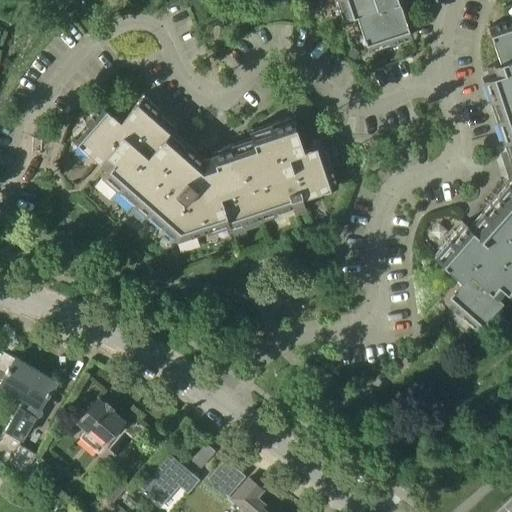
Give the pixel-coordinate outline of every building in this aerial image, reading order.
[(335,0),(342,20),(356,15),(368,50),(410,36),(398,1),(401,0),(335,0)] [(511,179),(469,227),(464,223),(434,256),(460,280),(443,300),(477,329),(502,301),(508,293),(511,296),(511,18),(488,27),(499,62),(493,64),(494,65),(487,67),(490,76),(482,79),(510,163),(511,162),(511,179)] [(347,53),(353,59),(359,53),(354,47),(347,53)] [(177,125),(146,97),(143,95),(120,121),(100,104),(71,138),(107,169),(101,176),(176,242),(227,225),(228,231),(293,209),(294,213),(305,209),(302,198),(337,186),(322,144),(303,151),(291,117),(249,131),(251,138),(210,152),(212,156),(204,159),(172,130),(177,125)] [(18,443),(21,439),(47,395),(48,396),(56,382),(15,357),(15,358),(0,349),(0,381),(24,396),(0,437),(0,459),(25,473),(37,454),(18,443)] [(119,431),(117,429),(124,421),(111,410),(112,408),(106,402),(104,404),(98,398),(78,422),(86,429),(81,436),(98,451),(109,438),(111,439),(119,431)] [(394,419),(388,426),(386,429),(393,435),(402,424),(395,418),(394,419)] [(160,509),(191,473),(169,453),(138,490),(160,509)] [(100,491),(112,502),(128,484),(115,473),(100,491)] [(272,511),(256,497),(262,490),(248,478),(232,498),(247,511),(272,511)]
